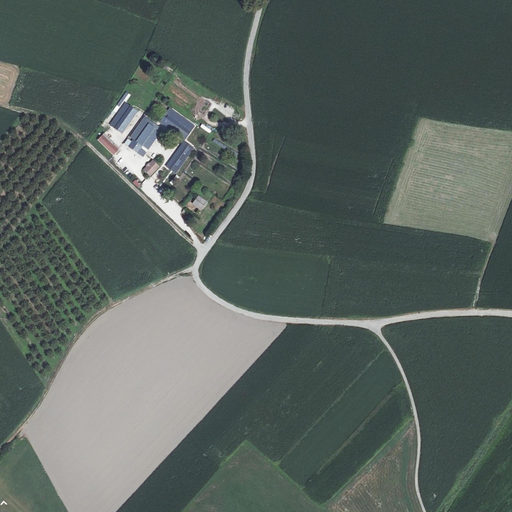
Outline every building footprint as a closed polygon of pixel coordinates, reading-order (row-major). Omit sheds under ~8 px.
[(228,104),(225,110),(234,114),(237,107),(228,104)] [(112,126),(121,132),(136,111),(127,105),(112,126)] [(184,139),(193,126),(172,111),(163,124),(184,139)] [(154,128),(142,145),(146,148),(158,131),(154,128)] [(114,156),(120,149),(104,133),(98,140),(114,156)] [(236,157),(238,154),(215,139),(213,142),(236,157)] [(177,175),(195,148),(184,141),(166,167),(177,175)] [(131,166),(122,157),(116,163),(115,163),(124,172),(131,166)] [(150,176),(159,167),(153,161),(144,170),(150,176)] [(207,202),(199,196),(193,204),(201,210),(204,206),(207,202)]
